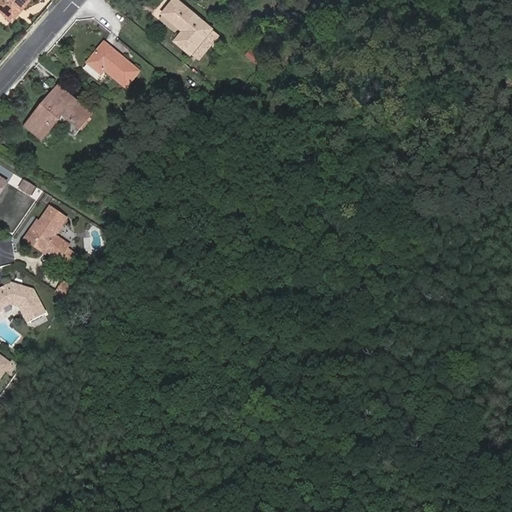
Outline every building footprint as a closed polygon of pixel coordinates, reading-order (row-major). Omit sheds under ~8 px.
[(28,0),(0,0),(0,11),(11,21),(28,0)] [(175,41),(191,54),(213,28),(179,0),(173,0),(162,13),(183,30),(175,41)] [(221,35),(213,28),(191,54),(200,61),(221,35)] [(128,85),(139,72),(105,43),(87,64),(101,75),(107,68),(128,85)] [(257,64),(263,58),(252,48),(246,55),(257,64)] [(63,116),(80,130),(93,115),(59,86),(25,127),(42,141),(63,116)] [(25,181),(20,188),(31,194),(35,187),(25,181)] [(30,237),(48,248),(47,250),(61,259),(62,257),(63,256),(68,248),(70,246),(56,236),(67,219),(50,207),(30,237)] [(76,253),(68,248),(63,256),(62,257),(70,262),(76,253)] [(64,282),(56,293),(69,302),(76,291),(64,282)] [(20,307),(28,323),(47,313),(34,290),(12,283),(0,289),(0,313),(3,312),(4,308),(12,305),(20,307)] [(0,379),(11,364),(0,355),(0,379)]
